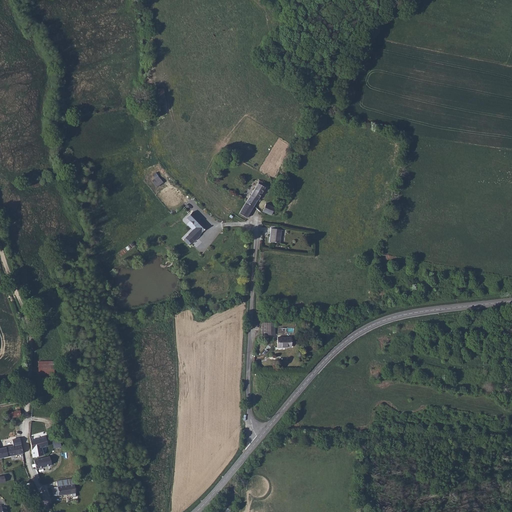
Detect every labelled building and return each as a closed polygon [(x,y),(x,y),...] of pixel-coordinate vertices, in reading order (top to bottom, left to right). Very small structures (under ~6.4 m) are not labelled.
[(162,90),(153,90),(153,105),(162,105),(162,90)] [(156,172),(151,175),(154,179),(151,180),(155,186),(162,183),(156,172)] [(253,208),(265,187),(258,183),(250,196),(249,195),(244,203),(253,208)] [(253,208),(244,203),(239,213),(242,215),(247,218),(253,208)] [(266,203),(263,212),(271,215),(272,213),(276,214),(277,210),(273,209),(274,207),(266,203)] [(208,227),(192,213),(187,219),(197,228),(195,231),(195,230),(189,236),(195,241),(196,242),(201,236),(200,236),(208,227)] [(275,228),(264,225),(262,239),(271,242),(275,228)] [(189,236),(185,241),(190,246),(195,241),(189,236)] [(271,345),(278,346),(279,336),(267,335),(265,345),(271,346),(271,345)] [(38,361),(37,376),(52,377),(53,361),(38,361)] [(50,417),(46,408),(35,413),(44,431),(56,426),(52,417),(50,417)] [(35,435),(29,437),(29,438),(32,456),(43,454),(41,447),(47,445),(45,436),(36,439),(35,435)] [(23,453),(20,438),(12,439),(12,440),(15,455),(23,453)] [(51,440),(53,448),(60,447),(59,438),(51,440)] [(0,452),(1,458),(15,455),(12,440),(4,442),(4,440),(0,440),(0,452)] [(34,463),(32,464),(32,465),(33,467),(36,466),(36,469),(52,464),(48,456),(46,457),(34,460),(34,463)] [(73,497),(74,497),(76,496),(73,478),(56,481),(58,487),(53,487),(54,496),(72,493),(73,497)]
